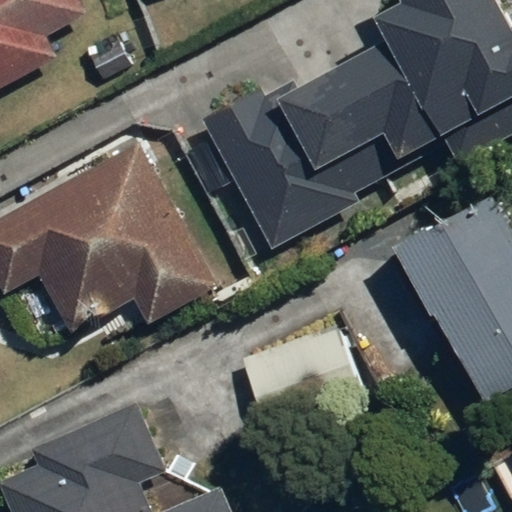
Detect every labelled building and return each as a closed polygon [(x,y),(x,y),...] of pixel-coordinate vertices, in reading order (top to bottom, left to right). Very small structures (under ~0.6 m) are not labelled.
[(0,0),(0,86),(66,52),(56,34),(102,10),(96,0),(0,0)] [(227,122),(192,142),(263,263),(383,194),(363,160),(414,131),(426,152),(511,101),(511,0),(410,0),(407,2),(423,29),(321,89),(309,68),(224,118),(227,122)] [(0,227),(0,262),(15,289),(56,266),(93,330),(156,294),(167,313),(236,274),(158,138),(0,227)] [(511,190),(510,187),(475,207),(459,179),(405,210),(511,395),(511,190)] [(341,313),(257,355),(286,413),(369,371),(341,313)] [(198,464),(164,389),(45,444),(53,461),(11,480),(25,511),(255,511),(243,483),(194,505),(180,473),(198,464)] [(511,447),(488,459),(511,509),(511,447)]
